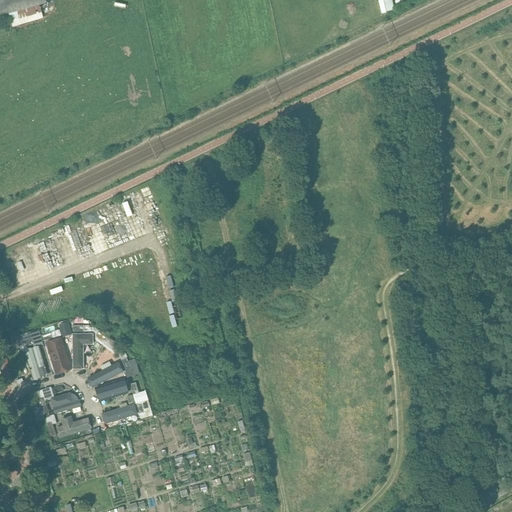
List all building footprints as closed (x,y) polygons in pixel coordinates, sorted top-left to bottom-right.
[(0,0),(0,20),(10,18),(4,0),(0,0)] [(4,0),(10,18),(12,28),(43,19),(41,12),(49,10),(46,0),(4,0)] [(381,13),(394,10),(391,0),(378,0),(381,13)] [(30,259),(29,257),(34,255),(31,249),(20,253),(24,262),(30,259)] [(68,322),(58,324),(61,336),(70,334),(68,322)] [(24,334),(14,337),(16,343),(21,342),(26,340),(32,339),(33,344),(34,346),(42,344),(42,342),(40,336),(38,330),(24,334)] [(51,333),(40,336),(42,342),(53,338),(51,333)] [(94,346),(94,334),(72,334),(73,370),(84,370),(84,346),(94,346)] [(46,343),(55,374),(71,369),(62,338),(46,343)] [(21,342),(23,348),(33,344),(32,339),(26,340),(21,342)] [(24,351),(33,380),(42,378),(39,368),(44,366),(39,346),(24,351)] [(124,349),(117,352),(121,361),(126,358),(127,358),(124,349)] [(126,358),(121,361),(126,371),(131,368),(128,362),(126,358)] [(92,387),(123,372),(118,363),(88,379),(92,387)] [(128,393),(124,380),(95,389),(98,398),(100,402),(128,393)] [(136,383),(130,384),(133,395),(139,393),(136,383)] [(47,406),(42,390),(36,392),(41,407),(47,406)] [(148,400),(145,391),(139,393),(133,395),(136,404),(139,414),(145,413),(141,402),(148,400)] [(51,400),(55,415),(81,407),(79,401),(73,402),(71,394),(51,400)] [(141,402),(145,413),(139,414),(139,415),(141,420),(153,416),(152,413),(151,411),(149,404),(148,400),(141,402)] [(36,403),(32,405),(38,422),(45,420),(44,418),(41,407),(38,408),(36,403)] [(107,424),(137,415),(134,405),(104,414),(107,424)] [(44,418),(50,416),(47,406),(41,407),(44,418)] [(50,416),(44,418),(45,420),(47,427),(53,425),(56,424),(54,415),(50,416)] [(89,429),(86,420),(74,424),(72,417),(61,421),(62,426),(56,428),(59,438),(89,429)] [(50,437),(56,435),(53,425),(47,427),(50,437)]
